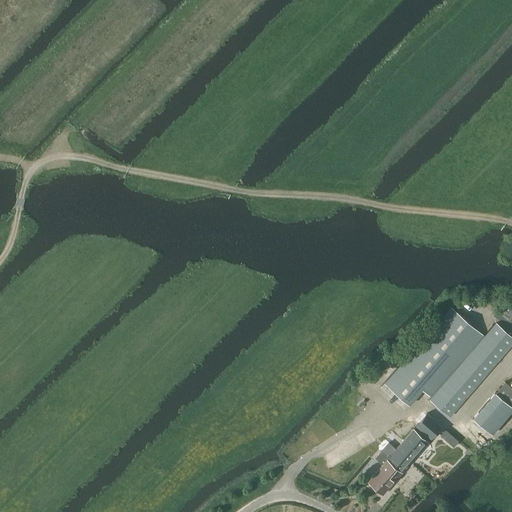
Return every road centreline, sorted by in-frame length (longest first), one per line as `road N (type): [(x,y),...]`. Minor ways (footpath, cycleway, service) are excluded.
road 1 (track): [(511,223),(239,190),(77,156),(35,165)]
road 2 (unknown): [(271,497),(318,452),(386,411)]
